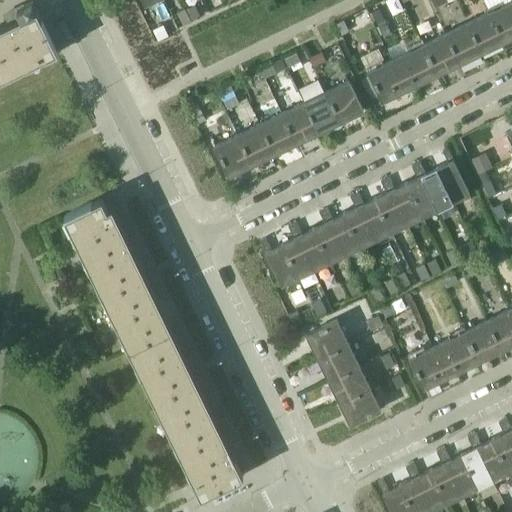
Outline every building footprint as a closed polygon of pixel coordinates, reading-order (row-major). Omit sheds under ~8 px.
[(12,27),(0,32),(0,78),(57,50),(37,9),(32,1),(5,14),(12,27)] [(486,8),(488,12),(488,11),(503,42),(511,37),(511,5),(510,1),(503,4),(501,1),(486,8)] [(190,20),(184,8),(176,12),(182,24),(190,20)] [(488,12),(465,23),(480,53),(503,42),(488,11),(488,12)] [(343,19),(336,22),(342,34),(348,31),(343,19)] [(465,23),(444,33),(458,63),(480,53),(465,23)] [(166,37),(161,26),(153,29),(158,40),(166,37)] [(444,33),(423,43),(422,43),(437,73),(458,63),(444,33)] [(408,50),(390,59),(398,76),(408,71),(415,84),(437,73),(422,43),(423,43),(421,40),(406,47),(408,50)] [(321,52),(309,58),(312,65),(324,60),(321,52)] [(295,53),(284,59),(287,67),(299,62),(295,53)] [(382,100),(415,84),(408,71),(398,76),(390,59),(383,63),(381,60),(366,67),(382,100)] [(180,68),(182,73),(189,69),(187,64),(180,68)] [(272,65),(261,71),(265,78),(276,73),(272,65)] [(265,78),(261,71),(249,77),(253,84),(265,78)] [(348,80),(325,91),(340,121),(363,110),(348,80)] [(218,92),(221,100),(233,94),(230,86),(218,92)] [(325,91),(304,101),(318,131),(340,121),(325,91)] [(304,101),(281,112),(296,142),(318,131),(304,101)] [(192,112),(198,123),(205,120),(199,108),(192,112)] [(281,112),(259,123),(274,153),(296,142),(281,112)] [(259,123),(237,133),(252,164),(274,153),(259,123)] [(237,133),(214,145),(229,175),(252,164),(237,133)] [(447,148),(442,150),(447,161),(436,167),(453,201),(469,193),(447,148)] [(480,154),(472,157),(478,169),(486,165),(480,154)] [(420,162),(411,166),(414,172),(423,168),(420,162)] [(453,201),(436,167),(425,172),(425,173),(421,175),(438,208),(453,201)] [(423,168),(414,172),(416,177),(406,181),(423,215),(438,208),(421,175),(425,173),(425,172),(423,168)] [(491,176),(482,179),(488,191),(496,187),(491,176)] [(392,183),(389,177),(380,181),(383,187),(392,183)] [(423,215),(406,181),(394,187),(392,183),(383,187),(386,192),(390,189),(407,223),(423,215)] [(390,189),(386,192),(375,197),(391,231),(407,223),(390,189)] [(358,192),(349,196),(352,201),(361,197),(358,192)] [(375,197),(363,202),(361,197),(352,201),(355,207),(360,205),(376,238),(391,231),(375,197)] [(221,443),(166,330),(101,198),(65,215),(201,495),(243,475),(234,458),(225,441),(221,443)] [(500,203),(493,207),(498,219),(505,215),(500,203)] [(360,205),(355,207),(344,212),(361,245),(376,238),(360,205)] [(327,207),(319,211),(321,216),(330,212),(327,207)] [(345,253),(328,220),(332,218),(330,212),(321,216),(324,222),(313,227),(330,261),(345,253)] [(344,212),(332,218),(328,220),(345,253),(361,245),(344,212)] [(296,222),(288,226),(290,231),(299,227),(296,222)] [(313,227),(301,233),(299,227),(290,231),(293,237),(297,235),(313,268),(330,261),(313,227)] [(313,268),(297,235),(293,237),(282,242),(298,276),(313,268)] [(282,242),(270,248),(265,237),(260,239),(282,284),(298,276),(282,242)] [(471,254),(465,243),(459,247),(465,258),(471,254)] [(460,260),(454,248),(446,252),(452,264),(460,260)] [(492,267),(503,262),(499,254),(488,259),(492,267)] [(435,258),(427,262),(432,274),(441,270),(435,258)] [(479,270),(475,261),(464,266),(468,275),(479,270)] [(422,278),(429,274),(424,264),(417,268),(422,278)] [(410,283),(404,271),(395,276),(401,287),(410,283)] [(398,289),(392,277),(384,281),(390,292),(398,289)] [(359,290),(354,279),(347,282),(352,293),(359,290)] [(384,298),(378,286),(370,289),(376,301),(384,298)] [(466,296),(459,299),(465,311),(472,307),(466,296)] [(320,298),(312,302),(318,314),(326,310),(320,298)] [(392,304),(381,309),(384,316),(396,311),(392,304)] [(511,318),(508,309),(485,320),(500,350),(511,344),(511,318)] [(295,325),(302,322),(297,310),(290,313),(295,325)] [(382,323),(378,314),(366,320),(370,328),(382,323)] [(336,318),(306,333),(317,356),(347,342),(336,318)] [(485,320),(465,329),(465,330),(479,360),(500,350),(485,320)] [(450,337),(431,346),(439,363),(450,358),(456,371),(479,360),(465,330),(465,329),(464,326),(448,334),(450,337)] [(387,336),(383,328),(372,334),(376,341),(387,336)] [(347,342),(317,356),(328,379),(358,364),(347,342)] [(424,387),(456,371),(450,358),(439,363),(431,346),(424,349),(423,346),(408,354),(424,387)] [(389,352),(381,355),(386,368),(395,364),(389,352)] [(358,364),(328,379),(339,400),(369,386),(358,364)] [(395,392),(404,388),(397,375),(388,379),(395,392)] [(369,386),(339,400),(350,423),(380,408),(369,386)] [(506,417),(498,422),(500,427),(509,423),(506,417)] [(511,469),(511,440),(507,431),(511,429),(511,428),(509,423),(500,427),(503,432),(492,438),(508,472),(511,469)] [(475,433),(467,437),(469,442),(478,438),(475,433)] [(508,472),(492,438),(481,443),(478,438),(469,442),(472,448),(476,446),(492,479),(508,472)] [(476,446),(472,448),(460,453),(477,487),(492,479),(476,446)] [(444,448),(436,452),(439,457),(447,453),(444,448)] [(447,453),(439,457),(441,463),(431,468),(447,501),(462,494),(446,461),(450,459),(447,453)] [(460,453),(450,459),(446,461),(462,494),(477,487),(460,453)] [(413,463),(405,467),(408,472),(416,468),(413,463)] [(447,501),(431,468),(419,474),(416,468),(408,472),(410,478),(415,476),(431,509),(447,501)] [(415,476),(410,478),(399,483),(412,511),(424,511),(431,509),(415,476)] [(388,489),(382,478),(378,480),(393,511),(412,511),(399,483),(388,489)]
